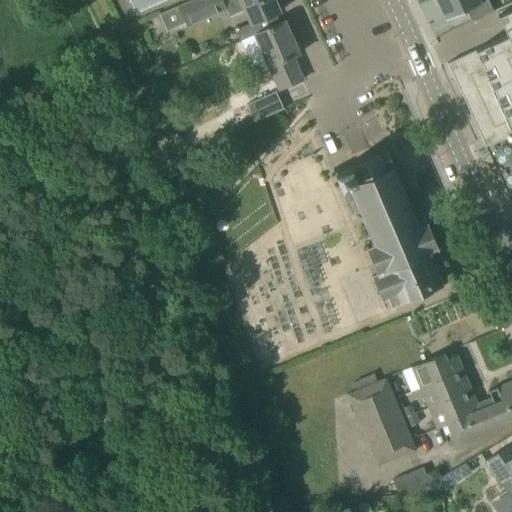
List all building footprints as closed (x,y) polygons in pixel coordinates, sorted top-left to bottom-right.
[(214,7),(210,0),(190,0),(159,14),(166,28),(214,7)] [(226,0),(223,1),(223,3),(229,16),(244,9),(251,24),(279,12),(274,0),(226,0)] [(487,0),(436,0),(445,20),(466,10),(471,21),(492,11),(487,0)] [(485,146),(501,138),(508,135),(511,144),(511,8),(497,15),(506,35),(447,63),(485,146)] [(283,21),(254,34),(279,90),(302,80),(292,57),(298,54),(283,21)] [(252,117),(254,121),(283,108),(275,91),(246,105),(249,109),(241,113),(244,120),(252,117)] [(387,151),(334,174),(341,189),(346,187),(347,189),(349,188),(373,242),(365,246),(376,273),(371,275),(382,301),(388,299),(391,307),(444,285),(430,252),(432,252),(431,250),(437,247),(426,220),(418,223),(387,151)] [(411,367),(420,387),(462,370),(456,355),(445,359),(443,354),(411,367)] [(420,387),(428,407),(470,390),(464,375),(458,378),(456,373),(462,370),(420,387)] [(416,450),(392,393),(389,385),(386,377),(346,394),(369,448),(378,444),(386,462),(416,450)] [(491,398),(476,404),(475,404),(477,410),(440,426),(440,427),(447,424),(453,440),(511,416),(511,381),(488,391),(491,398)] [(395,382),(389,385),(392,393),(398,390),(395,382)] [(464,393),(470,391),(470,390),(428,407),(437,428),(440,427),(440,426),(477,410),(475,404),(476,404),(472,395),(466,398),(464,393)] [(511,443),(485,460),(500,484),(509,497),(511,495),(511,443)] [(440,477),(441,483),(441,488),(448,488),(472,472),(466,463),(441,479),(440,477)] [(441,483),(440,477),(437,469),(426,474),(423,467),(392,479),(398,494),(441,488),(441,483)]
